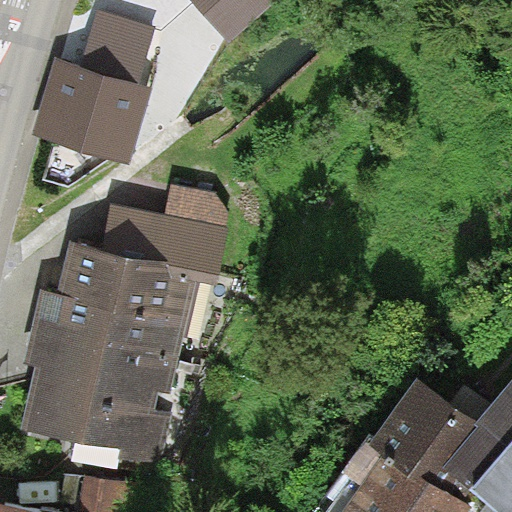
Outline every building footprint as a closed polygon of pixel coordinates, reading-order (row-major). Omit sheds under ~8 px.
[(191,0),(229,43),(278,0),(191,0)] [(95,11),(78,68),(142,87),(157,30),(95,11)] [(132,173),(156,91),(142,87),(78,68),(56,61),(32,136),(55,143),(43,180),(70,189),(104,165),(132,173)] [(166,184),(160,215),(213,225),(215,214),(204,191),(166,184)] [(111,206),(104,244),(183,259),(206,263),(213,225),(160,215),(111,206)] [(63,236),(28,420),(148,443),(183,259),(104,244),(63,236)] [(511,367),(445,445),(511,502),(511,367)] [(416,371),(317,511),(443,511),(459,490),(423,465),(465,405),(416,371)] [(0,490),(0,511),(120,511),(126,480),(75,472),(70,502),(0,490)]
